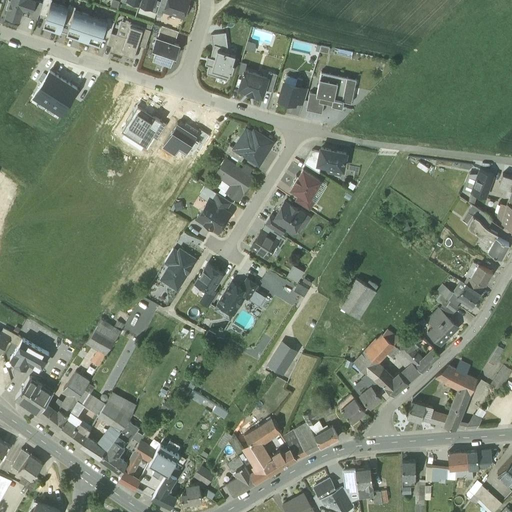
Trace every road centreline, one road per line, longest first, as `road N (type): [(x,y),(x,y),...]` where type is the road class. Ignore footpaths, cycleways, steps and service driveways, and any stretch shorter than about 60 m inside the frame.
road 1 (residential): [(384,444),(387,412),(470,331),(511,261)]
road 2 (residential): [(0,33),(177,92)]
road 3 (secondary): [(384,444),(325,457),(233,511)]
road 4 (residential): [(303,131),(224,256)]
road 5 (residential): [(177,92),(303,131)]
road 6 (secondary): [(511,433),(384,444)]
